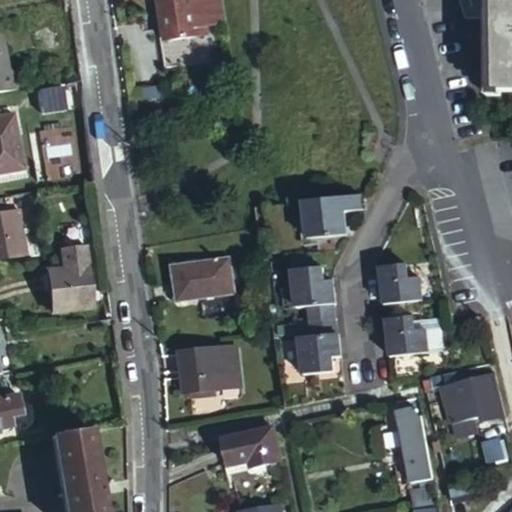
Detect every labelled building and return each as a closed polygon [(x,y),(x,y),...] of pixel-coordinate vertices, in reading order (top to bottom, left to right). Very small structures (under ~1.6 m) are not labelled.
[(217,23),(213,0),(165,0),(170,40),(206,35),(204,25),(217,23)] [(226,0),(213,0),(217,23),(230,21),(230,19),(226,0)] [(511,0),(480,0),(476,85),(511,86),(511,0)] [(170,40),(174,67),(223,60),(218,33),(206,35),(170,40)] [(4,35),(0,35),(0,89),(18,87),(16,69),(9,70),(4,35)] [(145,87),(146,97),(168,94),(166,84),(145,87)] [(67,100),(64,85),(39,90),(42,112),(63,109),(61,101),(67,100)] [(0,178),(25,173),(15,119),(0,122),(0,178)] [(313,204),(306,205),(309,241),(347,238),(346,216),(360,215),(359,200),(313,204)] [(32,259),(26,216),(0,220),(0,256),(1,263),(32,259)] [(100,305),(91,243),(65,248),(68,267),(53,269),(59,311),(100,305)] [(390,297),(429,293),(427,274),(416,275),(415,255),(387,257),(390,297)] [(239,290),(233,258),(179,268),(184,300),(239,290)] [(313,299),(315,316),(342,313),(341,303),(339,283),(320,283),(318,262),(279,266),(282,302),(313,299)] [(395,325),(396,347),(399,346),(401,367),(420,365),(419,345),(434,344),(432,326),(421,327),(419,308),(393,310),(395,325)] [(326,345),(344,342),(342,323),(342,313),(315,316),(316,328),(284,332),(287,369),(328,365),(326,345)] [(235,385),(228,345),(183,353),(189,393),(235,385)] [(479,377),(477,365),(461,368),(436,374),(438,386),(446,385),(454,421),(485,414),(487,423),(507,418),(497,373),(479,377)] [(8,394),(4,372),(0,373),(0,428),(16,425),(13,414),(26,411),(22,392),(8,394)] [(430,446),(423,412),(420,413),(418,405),(400,409),(411,461),(417,460),(421,479),(436,475),(432,454),(430,446)] [(285,460),(278,428),(227,439),(233,465),(253,460),(254,467),(285,460)] [(108,511),(94,430),(54,437),(67,511),(108,511)] [(417,460),(411,461),(416,480),(421,479),(417,460)] [(287,511),(285,502),(245,510),(245,511),(287,511)]
